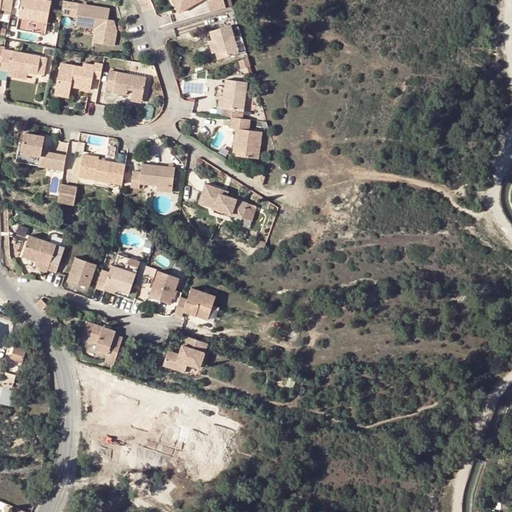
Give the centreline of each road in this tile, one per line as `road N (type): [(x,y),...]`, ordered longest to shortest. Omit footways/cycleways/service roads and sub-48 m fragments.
road 1 (residential): [(137,0),(171,93),(164,126),(137,134),(0,107)]
road 2 (residential): [(48,511),(69,401),(47,331),(9,293)]
road 3 (residential): [(9,293),(53,293),(158,331)]
road 4 (track): [(511,380),(497,392),(467,460),(458,511)]
